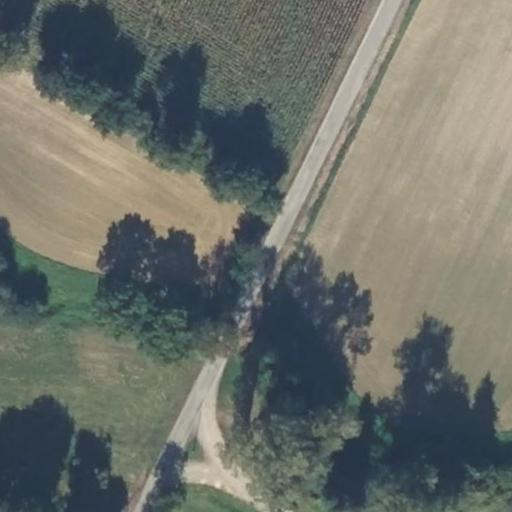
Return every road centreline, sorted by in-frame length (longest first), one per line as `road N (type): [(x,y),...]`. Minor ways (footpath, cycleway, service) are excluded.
road 1 (tertiary): [(139,511),(391,0)]
road 2 (track): [(166,461),(276,499),(291,511)]
